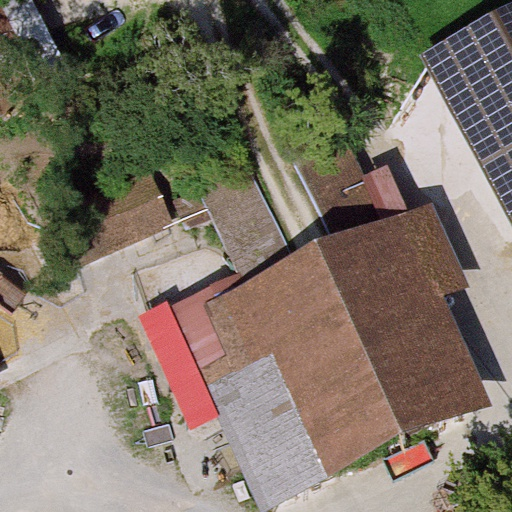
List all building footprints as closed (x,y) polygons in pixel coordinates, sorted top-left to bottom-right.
[(511,102),(450,146),(511,232),(511,102)] [(396,169),(370,180),(353,141),(303,162),(338,243),(414,210),(396,169)] [(301,239),(269,169),(211,195),(251,282),(300,260),(292,243),(301,239)] [(79,199),(95,257),(177,235),(161,177),(79,199)] [(320,511),(511,421),(511,413),(427,234),(201,341),(282,511),(320,511)] [(0,396),(8,392),(0,375),(0,396)]
